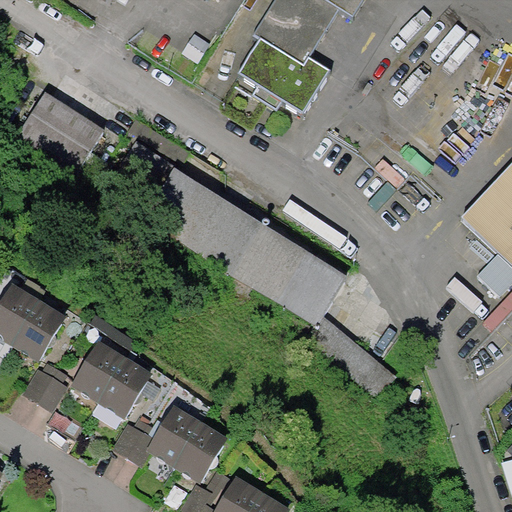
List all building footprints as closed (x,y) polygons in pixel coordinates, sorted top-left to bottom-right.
[(274,0),(253,34),(260,38),(238,72),(259,84),(252,97),(275,111),(283,100),(303,112),(330,70),(309,58),(340,8),(353,16),(362,0),(274,0)] [(106,135),(42,98),(16,141),(80,178),(106,135)] [(317,332),(347,284),(136,151),(106,199),(317,332)] [(511,163),(461,218),(511,263),(511,163)] [(62,329),(0,294),(0,338),(43,363),(62,329)] [(144,378),(89,348),(64,393),(119,423),(144,378)] [(56,385),(33,371),(17,399),(41,412),(56,385)] [(138,452),(191,482),(215,440),(162,410),(138,452)] [(142,435),(119,423),(103,451),(126,464),(142,435)] [(272,511),(223,485),(208,511),(272,511)]
